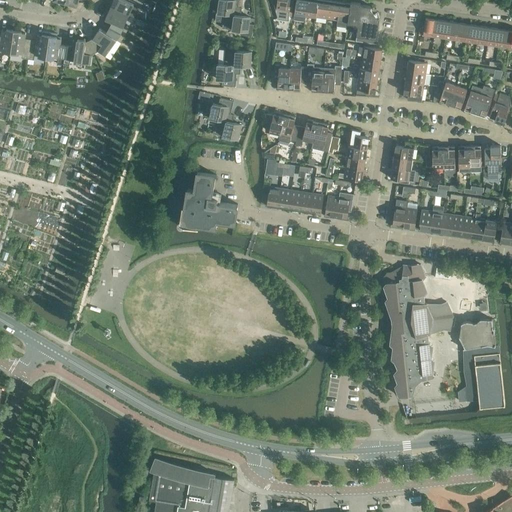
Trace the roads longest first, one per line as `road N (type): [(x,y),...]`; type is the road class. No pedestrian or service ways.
road 1 (unclassified): [(262,449),(258,481),(292,489),(511,474)]
road 2 (unclassified): [(262,449),(163,413),(42,345)]
road 3 (residential): [(366,232),(251,216),(237,170),(198,165)]
road 4 (residential): [(511,254),(366,232)]
road 5 (residential): [(511,136),(445,111),(387,101)]
road 6 (residential): [(382,131),(511,137)]
road 7 (unclassified): [(369,359),(366,232)]
road 8 (residential): [(387,101),(262,96)]
road 9 (residential): [(382,131),(262,96)]
